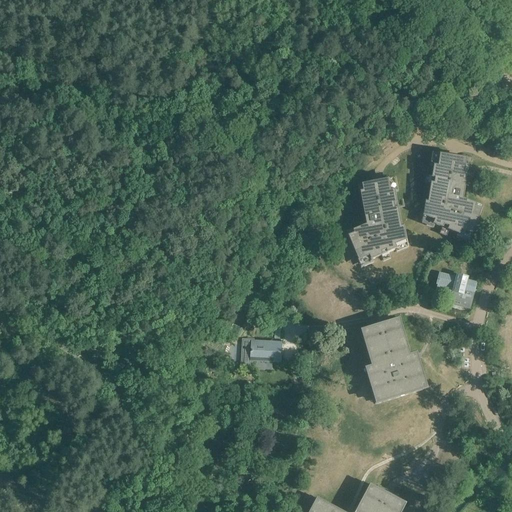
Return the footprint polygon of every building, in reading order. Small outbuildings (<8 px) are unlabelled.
[(425,202),(423,218),(434,222),(433,224),(443,228),(444,225),(449,227),(448,230),(459,234),(460,233),(471,237),(481,210),(475,207),(476,204),(463,199),(468,166),(465,166),(466,159),(437,154),(435,166),(434,166),(432,178),(435,178),(434,184),(431,183),(428,202),(425,202)] [(354,233),(348,236),(359,263),(370,258),(371,260),(382,255),(381,252),(386,250),(387,253),(407,243),(404,227),(401,227),(397,208),(394,208),(393,203),(396,203),(394,190),(392,191),(390,179),(362,185),(363,191),(360,192),(366,225),(353,230),(354,233)] [(440,274),(435,293),(452,297),(450,303),(469,308),(476,283),(466,281),(467,278),(457,276),(457,279),(440,274)] [(379,403),(424,389),(422,382),(425,381),(419,360),(416,360),(415,356),(414,353),(410,354),(408,349),(405,350),(404,345),(407,344),(401,326),(398,327),(396,319),(363,329),(366,336),(363,337),(368,356),(371,355),(372,359),(369,360),(371,366),(368,367),(370,374),(367,375),(373,397),(376,396),(379,403)] [(252,343),(251,359),(280,361),(281,345),(252,343)] [(399,509),(403,502),(388,494),(373,486),(369,493),(366,491),(357,508),(360,509),(358,511),(342,511),(324,502),(322,505),(315,501),(309,511),(401,511),(402,510),(399,509)]
